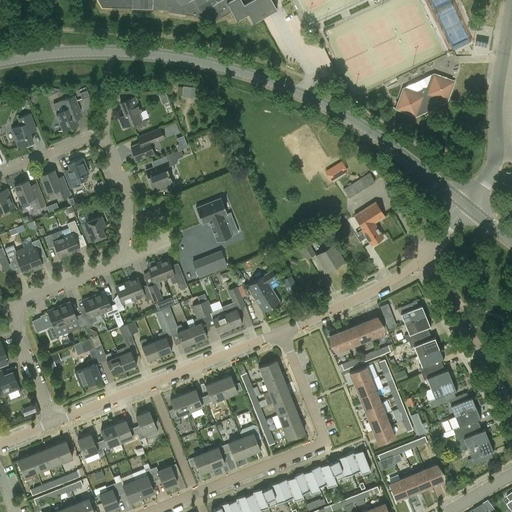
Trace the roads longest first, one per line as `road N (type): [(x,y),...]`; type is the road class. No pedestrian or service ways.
road 1 (secondary): [(469,207),(361,127),(247,75),(115,52),(0,62)]
road 2 (residential): [(152,511),(320,439),(281,333)]
road 3 (residential): [(53,424),(281,333)]
road 4 (unclassified): [(469,207),(493,164),(511,7)]
road 5 (residential): [(281,333),(370,298),(430,251)]
road 6 (residential): [(511,398),(430,251)]
road 7 (residential): [(118,264),(127,207),(101,141)]
road 8 (residential): [(8,307),(53,424)]
